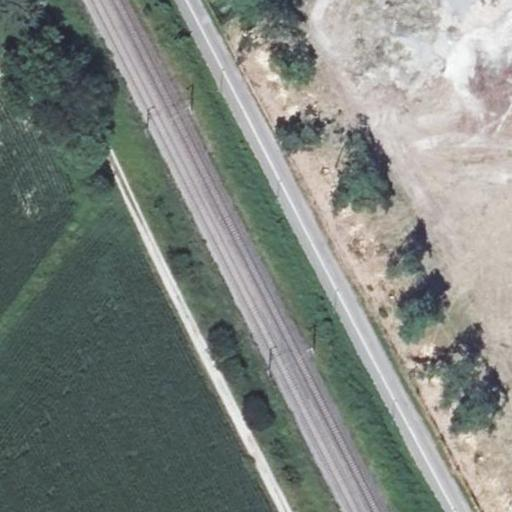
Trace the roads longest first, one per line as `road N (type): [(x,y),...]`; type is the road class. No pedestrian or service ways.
road 1 (unclassified): [(464,511),(194,0)]
road 2 (unclassified): [(287,511),(37,0)]
